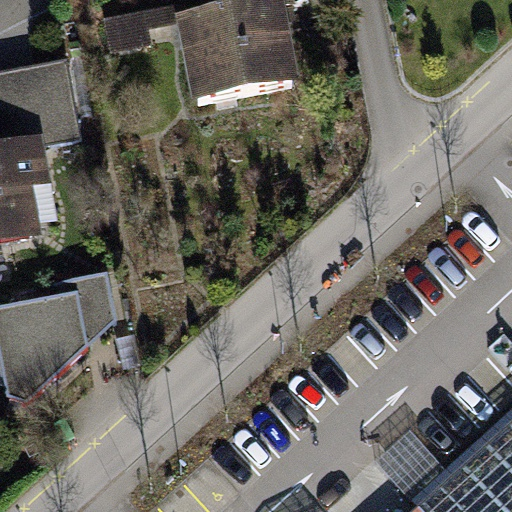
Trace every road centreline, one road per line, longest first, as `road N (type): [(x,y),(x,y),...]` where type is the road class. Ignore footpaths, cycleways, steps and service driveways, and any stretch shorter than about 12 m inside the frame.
road 1 (residential): [(405,180),(48,511)]
road 2 (residential): [(373,0),(405,180)]
road 3 (residential): [(511,85),(405,180)]
